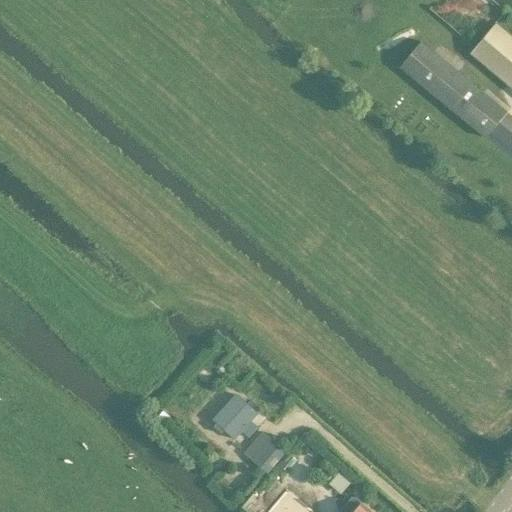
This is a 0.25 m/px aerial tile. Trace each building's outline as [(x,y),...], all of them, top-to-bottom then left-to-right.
[(511,87),(511,37),(496,24),(471,53),(511,87)] [(400,68),(485,138),(491,132),(511,149),(511,118),(421,43),(400,68)] [(249,421),(214,462),(241,486),(276,445),(249,421)] [(270,510),(267,511),(311,511),(287,491),(284,494),(270,510)] [(352,499),(340,511),(370,511),(361,504),(355,499),(352,499)]
